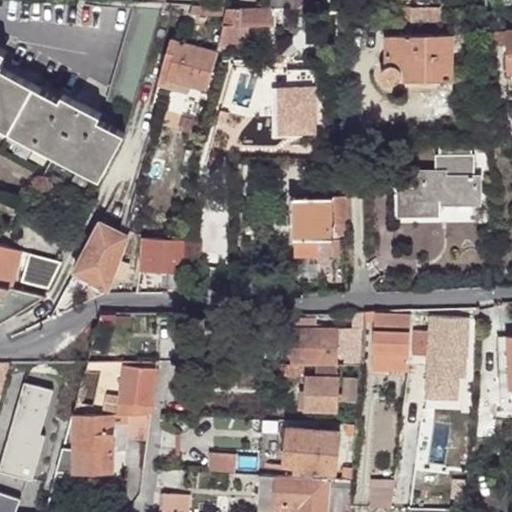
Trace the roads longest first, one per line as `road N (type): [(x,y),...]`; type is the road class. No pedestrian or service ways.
road 1 (residential): [(0,348),(114,299),(511,292)]
road 2 (unknown): [(368,321),(360,511)]
road 3 (unknown): [(132,299),(135,193),(152,116)]
road 4 (residential): [(145,511),(164,368)]
